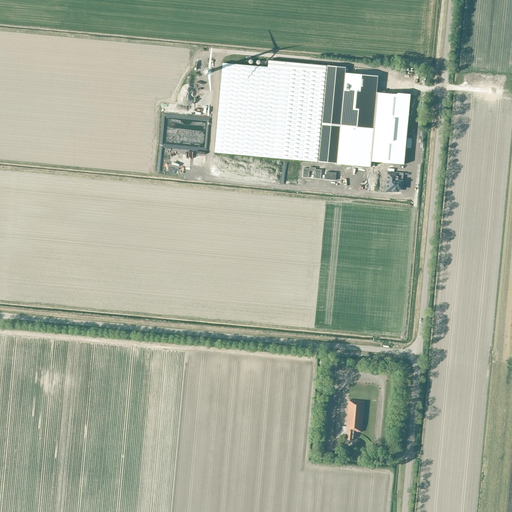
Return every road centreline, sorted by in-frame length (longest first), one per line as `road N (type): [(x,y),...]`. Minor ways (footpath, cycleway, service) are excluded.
road 1 (unclassified): [(419,353),(0,317)]
road 2 (tertiary): [(419,353),(452,0)]
road 3 (unknown): [(444,86),(420,86),(410,97),(407,130),(418,151),(418,178),(409,194),(302,184)]
road 4 (tertiary): [(404,511),(419,353)]
